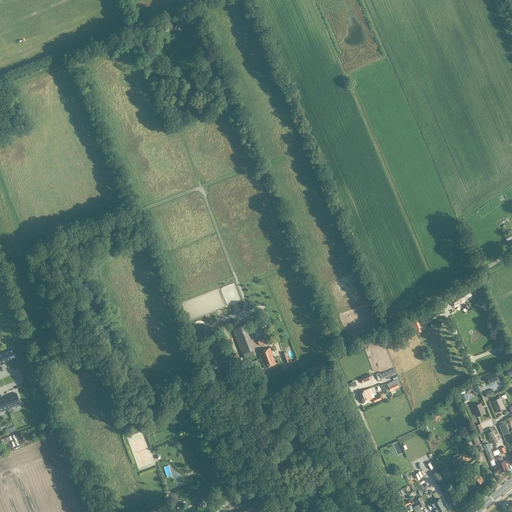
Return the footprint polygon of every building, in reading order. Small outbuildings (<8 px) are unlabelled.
[(162,31),(163,31),(168,32),(169,31),(170,24),(166,23),(164,22),(164,25),(162,31)] [(170,24),(169,31),(175,32),(175,34),(183,36),(182,43),(188,44),(188,48),(191,49),(195,34),(194,33),(195,31),(193,27),(187,25),(177,23),(176,26),(170,24)] [(472,295),(468,289),(457,295),(450,300),(453,306),(459,303),(472,295)] [(253,317),(256,325),(264,322),(261,314),(253,317)] [(242,354),(255,349),(245,324),(232,329),(242,354)] [(419,325),(411,328),(413,331),(416,330),(417,333),(421,331),(420,328),(421,328),(419,325)] [(264,336),(257,339),(259,345),(267,342),(264,336)] [(276,363),(274,357),(273,357),(271,352),(272,352),(270,347),(259,352),(260,356),(259,356),(264,368),(276,363)] [(13,350),(0,354),(0,357),(3,364),(16,358),(13,350)] [(394,380),(398,378),(396,374),(396,373),(397,372),(395,368),(379,374),(379,375),(376,376),(378,380),(387,377),(388,379),(392,377),(394,380)] [(362,383),(371,379),(369,374),(360,378),(362,383)] [(490,384),(499,380),(496,374),(487,378),(490,384)] [(388,384),(391,391),(395,389),(396,390),(398,389),(400,389),(397,383),(399,383),(397,380),(388,384)] [(487,397),(495,394),(492,389),(485,392),(487,397)] [(366,390),(358,393),(361,402),(362,403),(372,399),(370,394),(368,395),(366,390)] [(8,398),(4,400),(8,408),(16,405),(20,403),(19,402),(16,393),(7,397),(8,398)] [(500,398),(493,401),(497,412),(498,412),(499,411),(503,409),(505,409),(502,401),(500,398)] [(481,404),(474,406),(477,416),(485,413),(481,404)] [(483,431),(480,423),(474,426),(478,433),(483,431)] [(503,434),(509,432),(505,423),(499,426),(503,434)] [(498,442),(492,432),(487,434),(493,445),(498,442)] [(451,459),(452,461),(458,468),(470,459),(462,450),(451,459)] [(504,460),(503,461),(501,457),(498,458),(495,459),(498,466),(495,468),(497,473),(500,472),(507,469),(504,460)] [(454,481),(447,467),(443,469),(449,483),(454,481)] [(471,479),(477,486),(483,481),(482,479),(477,473),(475,470),(472,472),(475,475),(471,479)] [(438,471),(432,474),(445,496),(449,493),(450,493),(438,471)] [(262,495),(258,501),(264,506),(272,495),(263,488),(259,493),(262,495)] [(207,494),(206,490),(195,493),(199,507),(207,505),(205,494),(207,494)] [(170,494),(175,509),(181,507),(180,504),(182,504),(181,499),(178,500),(176,492),(170,494)] [(445,496),(444,496),(448,503),(453,500),(449,493),(445,496)] [(424,505),(420,497),(415,499),(420,507),(424,505)] [(440,499),(436,501),(442,511),(446,509),(440,499)] [(436,501),(430,504),(433,508),(433,509),(434,511),(441,511),(442,511),(436,501)]
